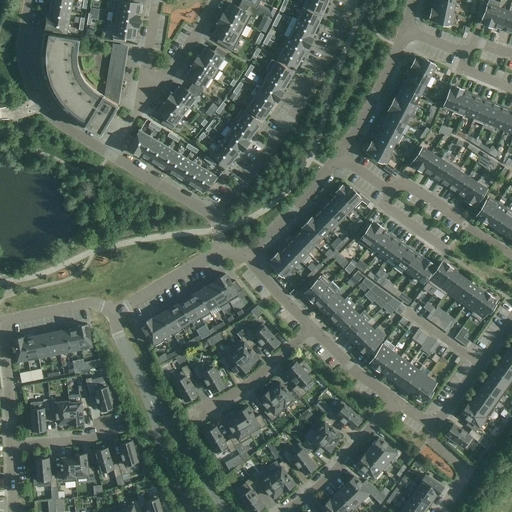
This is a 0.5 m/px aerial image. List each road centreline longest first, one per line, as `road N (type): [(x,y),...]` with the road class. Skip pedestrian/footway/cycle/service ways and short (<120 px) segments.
road 1 (residential): [(215,216),(288,126),(352,0)]
road 2 (residential): [(29,0),(25,79),(37,103),(58,126),(109,155)]
road 3 (residential): [(285,511),(329,479),(393,402)]
road 4 (residential): [(222,511),(143,386)]
road 5 (residential): [(511,256),(404,184),(389,192)]
road 6 (residential): [(340,159),(406,31)]
road 7 (residential): [(310,329),(254,382),(201,412)]
road 8 (residential): [(244,254),(288,220),(340,159)]
road 9 (residential): [(143,386),(193,511)]
road 10 (residential): [(432,427),(511,320)]
road 11 (residential): [(141,103),(214,0)]
road 12 (residential): [(221,249),(113,314)]
road 13 (residential): [(9,444),(0,322)]
road 14 (residential): [(109,155),(215,216)]
